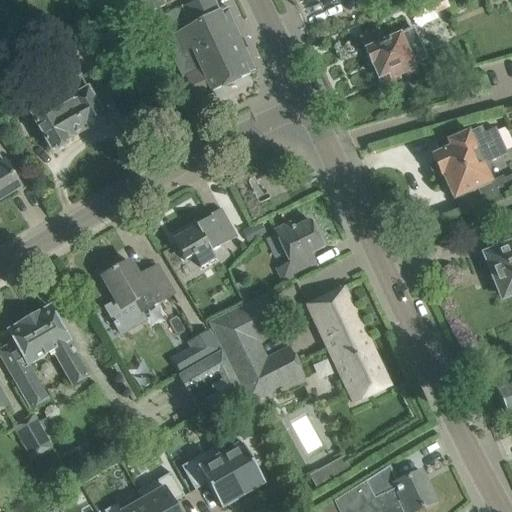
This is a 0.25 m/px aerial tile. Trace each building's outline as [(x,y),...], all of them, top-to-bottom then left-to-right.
[(139,0),(128,6),(134,20),(154,11),(165,7),(161,0),(139,0)] [(174,34),(172,35),(175,41),(166,45),(181,77),(184,76),(195,100),(249,76),(220,12),(219,12),(213,0),(199,0),(165,16),(174,34)] [(428,0),(435,14),(446,9),(441,0),(428,0)] [(105,25),(122,60),(140,51),(135,41),(141,38),(126,7),(107,16),(110,22),(105,25)] [(154,11),(134,20),(147,48),(167,38),(154,11)] [(360,39),(381,84),(415,69),(413,66),(428,59),(413,27),(383,41),(378,31),(360,39)] [(46,105),(30,115),(51,151),(52,150),(57,152),(66,146),(68,141),(68,140),(68,139),(73,136),(74,137),(105,120),(88,89),(86,90),(68,57),(51,67),(67,94),(58,99),(56,95),(44,101),(46,105)] [(434,143),(439,153),(431,157),(440,178),(442,177),(453,201),(478,190),(484,203),(509,192),(508,190),(511,188),(511,177),(511,176),(503,179),(502,178),(491,183),(490,180),(495,177),(490,166),(485,168),(483,165),(507,154),(495,128),(484,134),(481,127),(468,133),(447,142),(445,138),(434,143)] [(0,200),(20,188),(5,163),(3,164),(0,160),(0,200)] [(202,225),(201,224),(173,240),(186,261),(194,256),(202,269),(216,261),(211,252),(237,237),(221,210),(210,216),(214,223),(209,226),(206,222),(205,222),(205,223),(202,225)] [(289,264),(276,270),(282,282),(317,266),(311,254),(323,248),(310,221),(294,229),(293,227),(292,228),(290,224),(274,231),(289,264)] [(259,222),(250,227),(256,239),(265,234),(259,222)] [(247,243),(256,239),(250,227),(241,231),(247,243)] [(498,248),(499,250),(485,256),(503,298),(511,294),(511,244),(511,245),(510,243),(498,248)] [(112,272),(103,277),(115,299),(104,306),(120,334),(146,319),(143,314),(153,308),(173,296),(157,267),(143,275),(144,278),(139,281),(129,262),(117,269),(116,268),(111,271),(112,272)] [(307,306),(354,404),(390,387),(343,289),(307,306)] [(266,358),(259,343),(280,332),(262,296),(208,323),(242,391),(249,404),(252,403),(252,404),(261,400),(261,399),(304,378),(289,347),(266,358)] [(0,350),(0,357),(30,410),(48,400),(29,366),(51,354),(54,358),(55,357),(72,387),(88,378),(69,343),(70,343),(50,308),(8,332),(14,343),(0,350)] [(219,353),(192,368),(178,376),(200,415),(241,392),(221,351),(219,353)] [(511,381),(496,388),(508,417),(511,415),(511,381)] [(0,411),(9,407),(0,391),(0,411)] [(52,448),(38,423),(34,417),(13,429),(31,460),(51,449),(52,448)] [(52,448),(52,447),(57,444),(59,443),(57,440),(57,439),(45,419),(38,423),(52,448)] [(232,433),(239,445),(219,457),(242,497),(264,484),(255,467),(271,458),(251,422),(232,433)] [(157,442),(133,456),(140,468),(164,454),(157,442)] [(214,448),(181,468),(195,491),(207,484),(221,509),(242,497),(219,457),(214,448)] [(338,511),(365,511),(371,509),(371,511),(416,511),(435,503),(421,472),(396,484),(389,467),(365,483),(333,502),(338,511)] [(137,493),(141,501),(147,511),(177,511),(173,504),(184,497),(171,473),(137,493)] [(147,511),(141,501),(122,511),(121,511),(117,504),(104,511),(147,511)] [(338,511),(333,502),(316,511),(338,511)]
